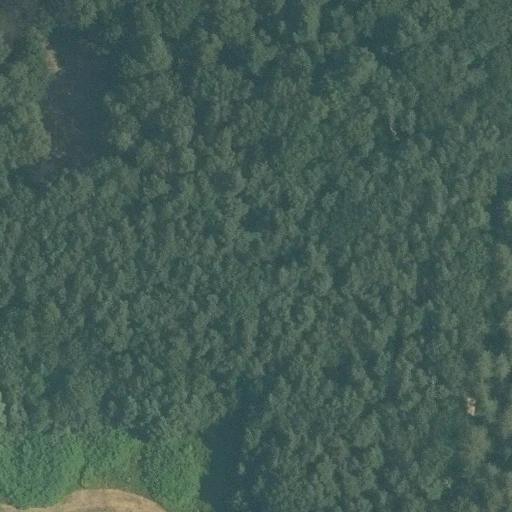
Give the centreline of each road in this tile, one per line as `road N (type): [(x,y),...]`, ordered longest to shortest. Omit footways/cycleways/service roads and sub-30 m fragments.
road 1 (track): [(507,214),(330,204),(303,182),(287,129),(290,0)]
road 2 (track): [(511,187),(460,511)]
